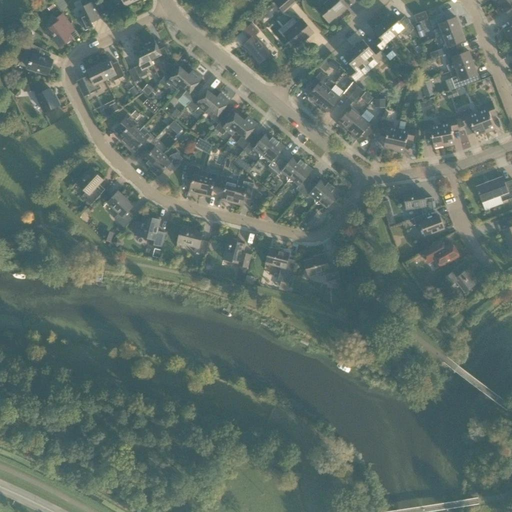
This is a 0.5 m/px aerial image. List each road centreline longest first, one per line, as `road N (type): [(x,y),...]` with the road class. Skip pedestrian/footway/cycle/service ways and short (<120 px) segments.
road 1 (residential): [(366,178),(318,236),(154,194),(95,135),(70,68),(79,53),(171,6)]
road 2 (residential): [(270,98),(379,0)]
road 3 (residential): [(270,98),(171,6)]
road 4 (residential): [(511,119),(464,0)]
road 5 (residential): [(366,178),(270,98)]
road 6 (residential): [(498,280),(472,247),(449,170)]
